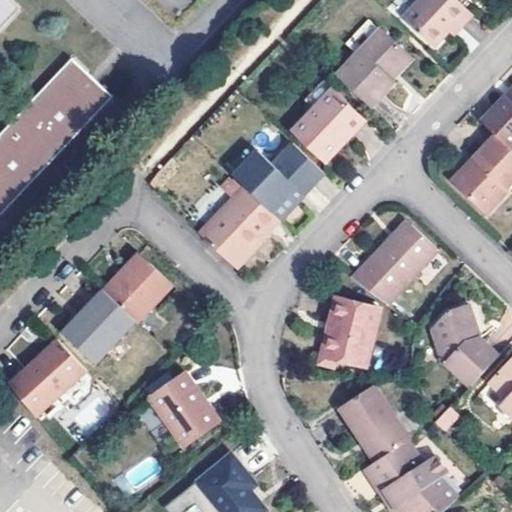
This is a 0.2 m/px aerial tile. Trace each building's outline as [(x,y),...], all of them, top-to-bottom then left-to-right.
[(0,0),(0,27),(17,10),(6,0),(0,0)] [(474,13),(459,0),(420,0),(404,17),(436,45),(451,30),(453,27),(457,23),(461,27),(474,13)] [(453,27),(451,30),(454,34),(461,27),(457,23),(453,27)] [(388,78),(409,55),(382,29),(337,76),(372,108),(394,83),(393,82),(388,78)] [(414,60),(409,55),(388,78),(393,82),(414,60)] [(0,212),(111,98),(73,63),(0,140),(0,212)] [(306,101),(315,109),(334,88),(326,81),(306,101)] [(315,109),(294,131),(327,162),(352,134),(351,134),(366,118),(334,88),(315,109)] [(495,135),(511,151),(511,97),(508,102),(504,98),(483,124),(495,135)] [(508,188),(511,183),(511,151),(495,135),(475,158),(480,163),(474,169),(472,167),(457,184),(489,213),(510,190),(508,188)] [(244,187),(269,210),(291,186),(293,183),(298,187),(303,193),(324,170),(292,141),(273,163),(269,160),(244,187)] [(454,181),(457,184),(472,167),(474,169),(480,163),(475,158),(454,181)] [(234,177),(230,173),(218,186),(222,190),(234,177)] [(255,245),(279,219),(274,214),(269,210),(244,187),(234,177),(222,190),(234,201),(201,236),(235,267),(255,245)] [(291,186),(269,210),(274,214),(298,187),(293,183),(291,186)] [(393,247),(413,226),(408,221),(388,243),(393,247)] [(393,247),(388,243),(353,279),(387,305),(439,252),(413,226),(393,247)] [(255,245),(235,267),(240,272),(260,249),(255,245)] [(141,251),(121,271),(125,274),(106,294),(135,322),(174,282),(141,251)] [(125,274),(121,271),(102,290),(104,292),(106,294),(125,274)] [(104,292),(86,311),(90,315),(69,337),(96,363),(135,322),(106,294),(104,292)] [(340,314),(328,359),(337,361),(367,369),(382,313),(337,300),(334,312),(340,314)] [(440,361),(470,388),(499,358),(478,340),(471,342),(470,337),(476,334),(468,307),(448,314),(429,331),(440,361)] [(90,315),(86,311),(65,333),(69,337),(90,315)] [(337,361),(328,359),(340,314),(334,312),(320,365),(335,369),(337,361)] [(63,345),(59,341),(39,359),(42,363),(63,345)] [(42,363),(39,359),(10,385),(38,420),(88,373),(63,345),(42,363)] [(511,358),(490,382),(507,399),(502,404),(504,407),(502,412),(509,418),(511,418),(511,358)] [(152,398),(188,449),(222,424),(187,373),(152,398)] [(409,440),(410,440),(375,387),(339,411),(358,441),(364,437),(379,459),(409,440)] [(434,423),(446,432),(460,415),(448,406),(434,423)] [(364,437),(358,441),(373,464),(379,459),(364,437)] [(407,511),(443,511),(459,497),(439,475),(446,471),(437,455),(424,464),(409,440),(379,459),(373,464),(386,486),(384,489),(396,509),(401,506),(407,511)] [(253,489),(248,483),(253,477),(236,456),(168,511),(167,511),(267,511),(269,510),(253,489)] [(392,511),(396,509),(384,489),(386,486),(373,464),(365,468),(392,511)] [(259,484),(253,477),(248,483),(253,489),(259,484)]
